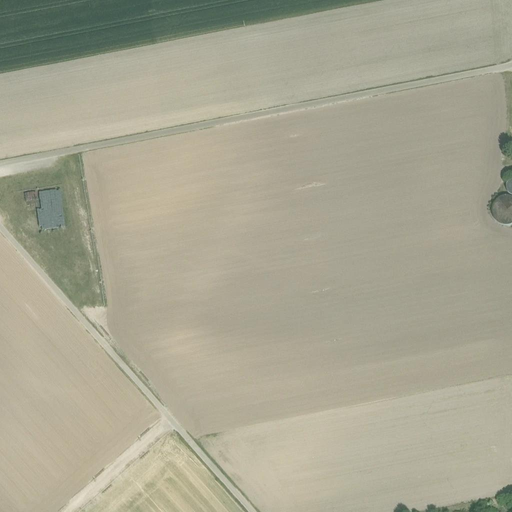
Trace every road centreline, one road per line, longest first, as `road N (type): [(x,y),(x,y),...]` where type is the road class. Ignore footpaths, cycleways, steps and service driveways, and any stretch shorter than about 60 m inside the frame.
road 1 (unclassified): [(0,162),(511,65)]
road 2 (unclassified): [(252,511),(0,229)]
road 3 (track): [(69,511),(171,421)]
